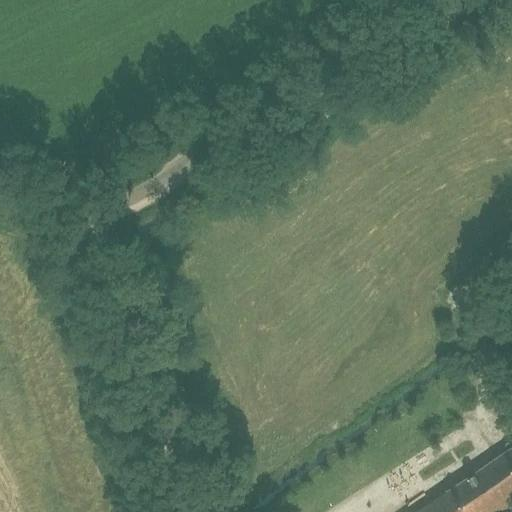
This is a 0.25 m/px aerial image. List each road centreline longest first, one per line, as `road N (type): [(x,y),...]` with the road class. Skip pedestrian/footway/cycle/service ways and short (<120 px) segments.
road 1 (tertiary): [(0,201),(72,212),(128,199),(459,0)]
road 2 (track): [(193,511),(91,210)]
